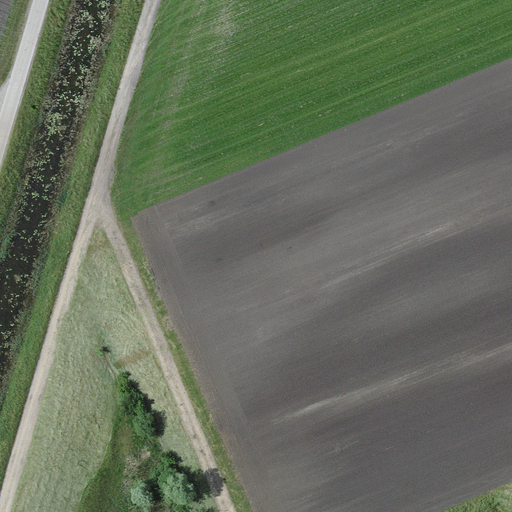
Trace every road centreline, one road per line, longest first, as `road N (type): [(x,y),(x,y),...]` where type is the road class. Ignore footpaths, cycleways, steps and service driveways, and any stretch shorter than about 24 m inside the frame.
road 1 (track): [(227,511),(97,192)]
road 2 (track): [(4,511),(97,192)]
road 3 (track): [(97,192),(153,0)]
